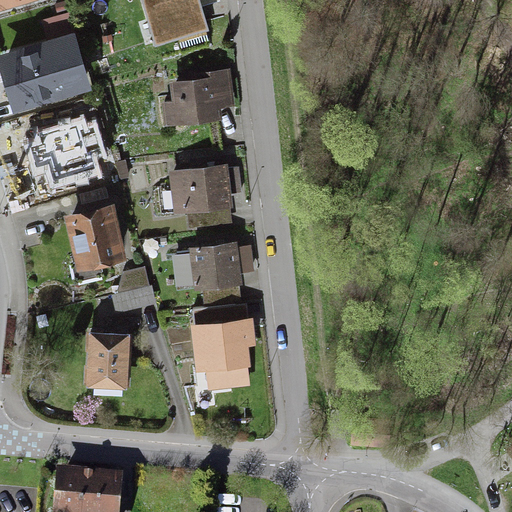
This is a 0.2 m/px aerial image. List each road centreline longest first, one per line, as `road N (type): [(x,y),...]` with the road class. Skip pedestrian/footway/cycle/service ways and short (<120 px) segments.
road 1 (residential): [(306,471),(248,0)]
road 2 (residential): [(0,434),(24,443),(306,471)]
road 3 (unclassified): [(306,471),(392,486),(445,511)]
